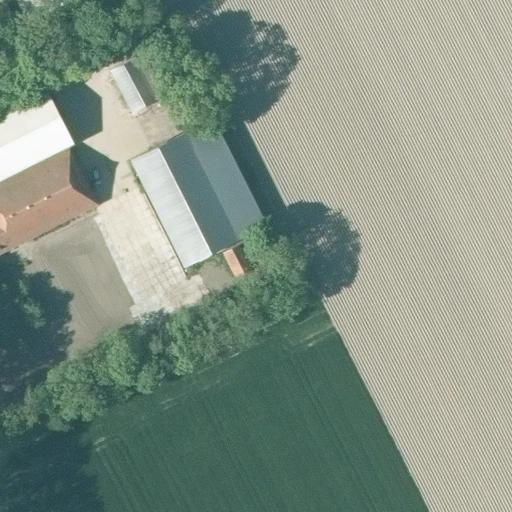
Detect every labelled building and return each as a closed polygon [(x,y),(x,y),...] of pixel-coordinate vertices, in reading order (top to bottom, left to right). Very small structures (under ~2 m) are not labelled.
[(13,0),(26,24),(73,0),(13,0)] [(186,95),(182,88),(160,45),(109,69),(132,114),(158,100),(162,108),(186,95)] [(44,89),(0,112),(0,180),(72,144),(44,89)] [(266,227),(212,119),(129,161),(183,268),(266,227)] [(0,252),(96,205),(69,150),(0,184),(0,252)] [(82,237),(68,243),(98,306),(112,300),(82,237)] [(252,270),(239,246),(222,255),(234,279),(252,270)]
